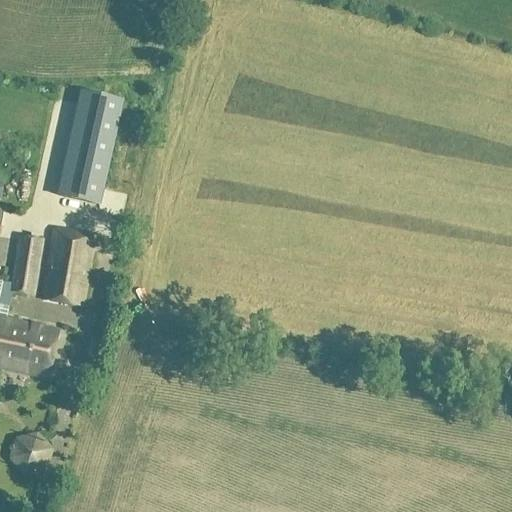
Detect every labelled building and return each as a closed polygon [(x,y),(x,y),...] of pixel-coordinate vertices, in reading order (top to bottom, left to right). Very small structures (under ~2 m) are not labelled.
[(84,305),(96,235),(55,228),(43,299),(84,305)] [(21,236),(13,283),(12,291),(13,291),(33,295),(43,240),(21,236)] [(16,321),(7,319),(0,317),(0,356),(4,338),(7,338),(9,332),(14,333),(16,321)] [(60,331),(16,321),(14,333),(9,332),(7,338),(4,338),(0,356),(0,367),(50,379),(60,331)] [(47,473),(53,451),(38,434),(16,439),(10,461),(25,478),(47,473)]
